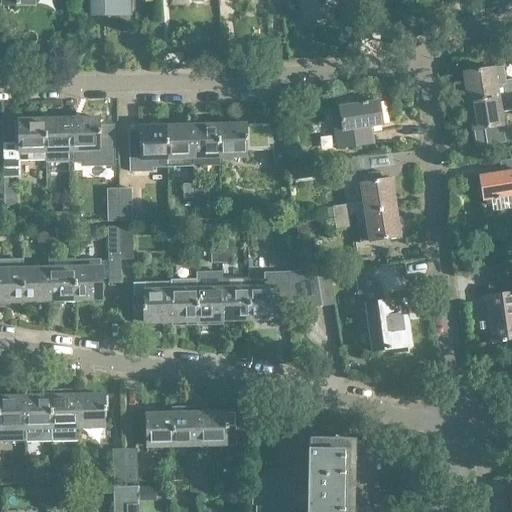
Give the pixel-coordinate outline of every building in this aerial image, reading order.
[(125,14),(125,0),(89,0),(90,15),(125,14)] [(299,0),(302,20),(326,17),(324,2),(333,0),(299,0)] [(503,67),(462,73),(467,102),(507,95),(511,94),(511,79),(505,80),(503,67)] [(511,94),(507,95),(467,102),(472,131),(484,129),(486,146),(505,142),(500,112),(511,109),(511,94)] [(339,108),(330,109),(336,150),(361,146),(360,134),(366,133),(366,127),(381,125),(378,102),(339,107),(339,108)] [(70,118),(70,151),(106,150),(105,118),(96,118),(96,117),(70,118)] [(3,148),(4,177),(21,177),(20,160),(45,160),(44,118),(18,119),(14,119),(14,143),(3,143),(3,148)] [(44,118),(45,160),(46,160),(46,151),(70,151),(70,118),(44,118)] [(218,125),(218,165),(220,165),(219,157),(245,156),(245,150),(272,150),(275,173),(288,172),(285,140),(273,141),(271,124),(244,124),(218,125)] [(218,125),(192,126),(193,166),(218,165),(218,125)] [(192,126),(165,127),(167,159),(167,167),(193,166),(192,126)] [(167,159),(165,127),(139,127),(139,130),(129,130),(130,168),(153,167),(153,159),(167,159)] [(302,167),(299,142),(285,144),(288,169),(289,169),(302,167)] [(370,169),(368,157),(348,160),(349,171),(370,169)] [(491,199),(492,210),(511,207),(511,204),(510,195),(511,194),(511,159),(499,161),(501,173),(479,177),(483,200),(491,199)] [(289,169),(290,179),(314,176),(313,166),(302,167),(289,169)] [(358,184),(363,213),(394,208),(389,179),(376,181),(375,174),(359,176),(360,184),(358,184)] [(56,192),(56,177),(45,178),(46,193),(56,192)] [(182,184),(182,199),(204,199),(203,183),(182,184)] [(119,221),(118,189),(107,190),(108,221),(119,221)] [(118,189),(119,221),(132,220),(131,189),(118,189)] [(331,207),(333,218),(347,216),(345,205),(331,207)] [(363,213),(356,214),(360,242),(355,243),(358,255),(391,251),(389,239),(399,237),(394,208),(363,213)] [(347,216),(333,218),(335,229),(349,227),(347,216)] [(120,258),(119,226),(108,226),(109,256),(109,259),(120,258)] [(119,226),(120,258),(133,258),(132,226),(119,226)] [(46,229),(46,244),(57,243),(57,228),(46,229)] [(46,244),(46,229),(36,229),(36,244),(46,244)] [(220,249),(221,263),(232,263),(231,249),(230,249),(230,240),(222,240),(222,248),(220,249)] [(221,263),(220,249),(210,249),(210,264),(221,263)] [(74,267),(75,300),(101,299),(101,279),(107,279),(107,283),(121,283),(120,258),(109,259),(109,256),(107,256),(107,261),(101,261),(101,259),(75,259),(75,267),(74,267)] [(21,268),(24,268),(23,259),(0,259),(0,301),(22,301),(21,268)] [(21,268),(22,301),(47,300),(47,267),(24,268),(21,268)] [(74,267),(47,267),(47,300),(75,300),(74,267)] [(249,278),(248,278),(249,287),(249,319),(275,318),(274,302),(289,302),(295,302),(292,278),(304,276),(306,275),(306,271),(288,271),(263,272),(263,279),(249,280),(249,278)] [(221,272),(195,273),(195,281),(196,289),(196,325),(213,324),(213,320),(222,320),(221,288),(221,278),(221,272)] [(327,272),(315,274),(320,306),(332,304),(327,272)] [(306,275),(304,276),(305,287),(308,308),(320,306),(315,274),(306,275)] [(304,276),(292,278),(295,302),(296,310),(308,308),(305,287),(304,276)] [(395,348),(395,354),(407,353),(406,346),(411,346),(404,299),(385,302),(379,285),(376,286),(373,277),(354,280),(357,306),(364,305),(371,352),(395,348)] [(248,278),(221,278),(221,288),(222,320),(249,319),(249,287),(248,278)] [(511,280),(488,282),(490,295),(482,296),(489,343),(511,339),(511,280)] [(195,281),(170,281),(170,282),(170,289),(171,321),(180,321),(180,325),(196,325),(196,289),(195,281)] [(134,296),(132,296),(133,321),(134,321),(134,322),(171,321),(170,289),(170,282),(134,282),(134,296)] [(77,396),(77,428),(104,427),(103,395),(77,396)] [(25,397),(27,442),(53,441),(52,396),(25,397)] [(78,441),(77,428),(77,396),(52,396),(53,441),(78,441)] [(27,442),(25,397),(0,397),(0,441),(26,441),(26,442),(27,442)] [(172,408),(172,414),(173,446),(199,446),(198,413),(189,414),(189,408),(172,408)] [(198,413),(199,446),(236,445),(235,413),(198,413)] [(173,446),(172,414),(146,414),(147,447),(173,446)] [(307,491),(293,490),(293,478),(256,478),(254,511),(292,511),(293,506),(306,506),(306,511),(346,511),(348,439),(308,438),(307,491)] [(124,449),(125,481),(138,480),(137,448),(124,449)] [(125,481),(124,449),(113,449),(114,481),(125,481)] [(66,469),(67,484),(78,483),(78,468),(66,469)] [(28,485),(27,470),(16,470),(16,472),(10,472),(10,484),(16,484),(16,485),(28,485)] [(27,470),(28,485),(37,485),(37,470),(27,470)] [(190,471),(190,485),(200,485),(200,471),(190,471)] [(200,471),(200,485),(211,485),(211,471),(200,471)] [(155,485),(140,485),(140,498),(155,498),(155,485)] [(200,485),(190,485),(190,498),(201,498),(200,485)] [(211,485),(200,485),(201,498),(211,498),(211,485)] [(125,487),(126,511),(138,511),(138,486),(125,487)] [(126,511),(125,487),(114,487),(114,511),(126,511)] [(50,504),(50,489),(39,490),(39,504),(50,504)] [(50,489),(50,504),(60,503),(60,489),(50,489)]
